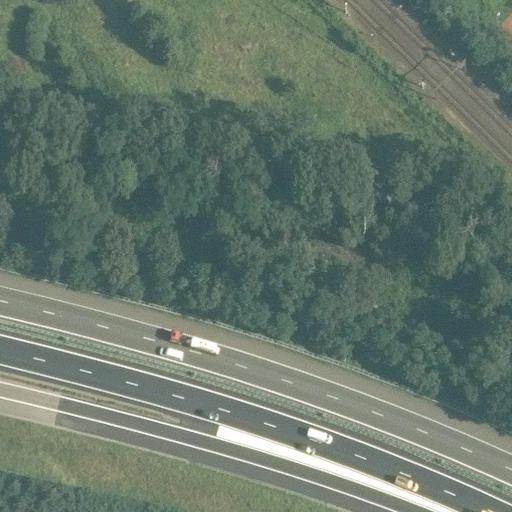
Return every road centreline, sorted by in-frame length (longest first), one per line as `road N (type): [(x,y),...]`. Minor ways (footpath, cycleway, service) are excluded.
road 1 (motorway): [(511,471),(284,381),(0,302)]
road 2 (motorway): [(0,352),(239,416),(490,511)]
road 3 (motorway): [(0,390),(421,511)]
